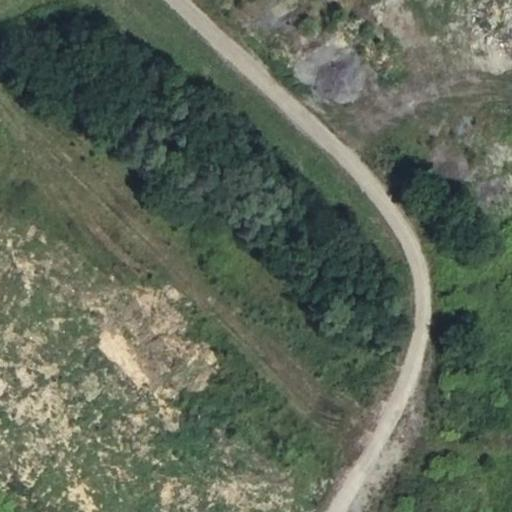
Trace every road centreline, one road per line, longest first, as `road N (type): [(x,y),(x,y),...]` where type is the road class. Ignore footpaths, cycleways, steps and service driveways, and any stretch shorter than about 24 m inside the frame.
road 1 (track): [(178,0),(357,161),(409,248),(422,305),(398,411),(359,511)]
road 2 (track): [(0,89),(322,398),(386,443)]
road 3 (track): [(511,69),(483,56),(443,71),(357,161)]
